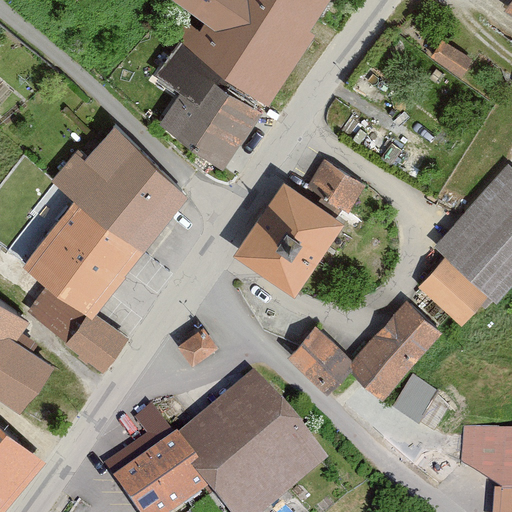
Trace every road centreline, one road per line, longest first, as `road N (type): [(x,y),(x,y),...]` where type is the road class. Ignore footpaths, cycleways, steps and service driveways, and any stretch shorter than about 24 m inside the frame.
road 1 (residential): [(204,259),(260,343),(452,511)]
road 2 (tertiary): [(204,259),(387,0)]
road 3 (tertiary): [(33,511),(204,259)]
